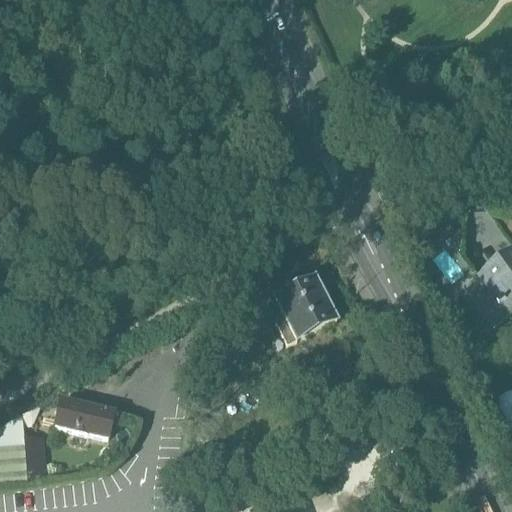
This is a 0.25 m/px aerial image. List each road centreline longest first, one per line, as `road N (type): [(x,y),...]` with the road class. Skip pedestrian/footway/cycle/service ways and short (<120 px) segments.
road 1 (primary): [(491,511),(256,0)]
road 2 (track): [(220,287),(0,402)]
